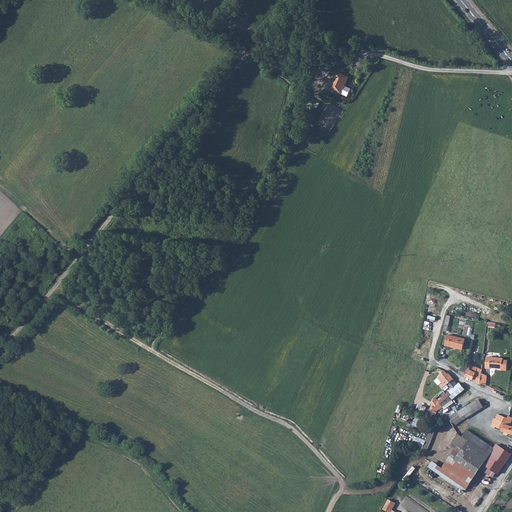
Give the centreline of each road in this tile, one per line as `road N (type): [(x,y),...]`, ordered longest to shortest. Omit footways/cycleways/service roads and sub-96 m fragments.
road 1 (track): [(319,37),(276,38),(252,50),(0,351)]
road 2 (track): [(429,360),(367,344),(418,209),(369,184),(401,62)]
road 3 (track): [(343,491),(342,480),(287,423),(156,354),(56,284)]
road 4 (unclassified): [(511,71),(425,69),(319,37)]
road 5 (track): [(328,511),(343,491),(381,488),(433,454)]
